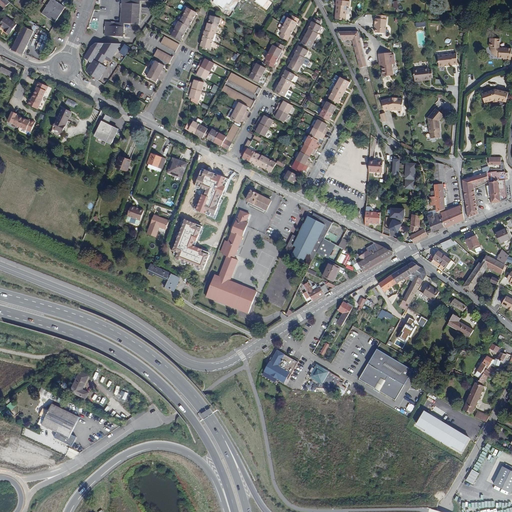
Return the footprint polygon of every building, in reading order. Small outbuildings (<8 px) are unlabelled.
[(0,0),(0,4),(5,9),(10,2),(7,0),(0,0)] [(66,7),(55,0),(51,0),(42,13),(56,22),(66,7)] [(233,0),(214,0),(214,2),(223,9),(228,3),(230,4),(233,0)] [(348,1),(347,0),(338,0),(339,0),(337,0),(337,5),(336,15),(346,16),(347,7),(350,7),(350,2),(348,1)] [(139,24),(141,3),(125,3),(124,23),(139,24)] [(183,15),(192,20),(196,14),(186,9),(183,15)] [(179,22),(188,27),(192,20),(183,15),(179,22)] [(387,16),(377,15),(377,20),(376,20),(375,24),(377,24),(376,28),(376,33),(386,34),(387,16)] [(17,25),(6,16),(0,24),(0,25),(5,30),(4,31),(9,35),(10,33),(11,34),(17,25)] [(210,16),(208,24),(217,27),(218,27),(220,19),(210,16)] [(294,16),(288,26),(297,31),(303,21),(294,16)] [(312,30),(312,31),(320,36),(324,28),(322,27),(324,24),(318,20),(312,30)] [(23,55),(24,53),(35,31),(32,30),(34,25),(27,22),(14,48),(13,50),(23,55)] [(175,29),(185,34),(188,27),(179,22),(175,29)] [(217,27),(208,24),(207,24),(205,31),(214,34),(215,34),(217,27)] [(124,37),(124,26),(109,25),(109,36),(124,37)] [(297,31),(288,26),(284,33),(285,34),(283,38),(290,42),(297,31)] [(181,41),(185,34),(175,29),(171,36),(181,41)] [(214,34),(205,31),(204,31),(202,39),(212,42),(214,34)] [(312,31),(308,38),(317,43),(321,36),(320,36),(312,31)] [(358,32),(339,32),(343,40),(352,40),(360,68),(367,66),(358,32)] [(161,44),(175,52),(179,45),(164,37),(161,44)] [(317,43),(308,38),(304,45),(313,50),(317,43)] [(212,42),(202,39),(200,47),(210,50),(212,42)] [(507,60),(511,60),(511,58),(511,57),(511,51),(511,49),(499,48),(500,40),(490,39),(490,43),(491,43),(491,48),(491,49),(491,51),(492,53),(493,54),(495,56),(497,57),(499,57),(499,58),(503,58),(507,59),(507,60)] [(96,43),(93,46),(91,47),(92,47),(88,55),(91,57),(89,61),(92,63),(87,72),(90,74),(94,68),(95,69),(102,74),(107,67),(102,64),(107,56),(111,59),(121,44),(97,42),(96,43)] [(276,46),(272,53),(281,58),(288,47),(280,43),(277,47),(276,46)] [(119,53),(125,56),(130,47),(123,44),(119,53)] [(298,55),(306,60),(311,52),(302,47),(298,55)] [(168,65),(169,62),(171,59),(157,51),(154,57),(168,65)] [(281,58),(272,53),(268,60),(269,61),(267,64),(275,69),(281,58)] [(381,61),(381,65),(383,77),(392,75),(391,64),(394,64),(393,55),(391,55),(391,53),(378,55),(379,61),(381,61)] [(457,53),(438,55),(439,66),(445,66),(445,65),(448,65),(453,65),(453,64),(458,63),(457,53)] [(298,55),(294,62),(303,67),(307,60),(306,60),(298,55)] [(16,66),(17,64),(6,58),(5,61),(16,66)] [(199,67),(212,73),(216,65),(207,60),(205,64),(202,62),(199,67)] [(155,61),(150,69),(163,76),(165,71),(161,69),(163,66),(155,61)] [(303,67),(294,62),(291,68),(299,73),(303,67)] [(259,64),(255,71),(264,77),(268,69),(259,64)] [(11,77),(14,72),(3,67),(0,71),(11,77)] [(207,81),(212,73),(199,67),(197,71),(200,73),(199,77),(207,81)] [(99,79),(102,74),(94,68),(90,74),(92,75),(99,79)] [(430,78),(433,77),(432,69),(429,69),(429,68),(414,70),(415,81),(430,79),(430,78)] [(163,76),(150,69),(146,78),(154,82),(156,79),(160,81),(163,76)] [(264,77),(255,71),(251,79),(260,83),(264,77)] [(284,79),(293,84),(297,76),(288,71),(284,79)] [(258,95),(261,89),(233,74),(229,81),(255,94),(255,93),(258,95)] [(342,78),(338,86),(347,91),(351,83),(342,78)] [(284,79),(281,86),(289,91),(293,84),(284,79)] [(191,83),(189,89),(202,92),(205,83),(196,80),(195,84),(191,83)] [(49,86),(39,82),(37,86),(38,87),(37,90),(35,94),(33,97),(32,101),(31,100),(29,105),(38,109),(49,86)] [(252,106),(255,102),(227,86),(223,94),(239,102),(248,107),(251,108),(252,106)] [(289,91),(281,86),(277,93),(286,98),(289,91)] [(347,91),(338,86),(334,93),(343,98),(347,91)] [(202,92),(189,89),(187,94),(192,96),(191,99),(200,102),(202,92)] [(497,101),(497,100),(502,101),(506,102),(508,93),(495,90),(482,94),(485,104),(493,101),(497,101)] [(343,98),(334,93),(331,100),(340,105),(343,98)] [(67,98),(65,103),(74,108),(77,103),(67,98)] [(382,102),(385,112),(390,110),(390,112),(394,111),(394,110),(397,110),(397,111),(402,111),(403,100),(394,99),(382,102)] [(235,111),(247,117),(250,112),(247,110),(248,107),(239,102),(235,111)] [(280,103),(277,108),(289,115),(294,107),(286,102),(284,105),(280,103)] [(329,103),(325,109),(334,114),(338,108),(329,103)] [(289,115),(277,108),(275,113),(278,115),(276,118),(285,123),(289,115)] [(444,115),(436,108),(428,118),(430,133),(431,133),(431,139),(441,138),(440,132),(441,132),(440,125),(439,125),(439,122),(440,121),(444,115)] [(334,114),(325,109),(321,117),(330,122),(334,114)] [(241,120),(245,122),(247,117),(235,111),(231,118),(240,123),(241,120)] [(32,132),(36,122),(32,120),(31,122),(25,118),(18,115),(18,114),(14,112),(9,122),(32,132)] [(70,116),(61,112),(53,128),(63,132),(70,116)] [(261,118),(259,122),(271,130),(276,122),(267,117),(265,120),(261,118)] [(319,120),(315,129),(327,135),(329,130),(326,129),(328,125),(319,120)] [(118,130),(101,122),(93,137),(110,145),(118,130)] [(188,122),(184,129),(192,133),(196,127),(188,122)] [(271,130),(259,122),(256,128),(259,130),(258,133),(266,138),(271,130)] [(196,127),(192,133),(200,137),(205,127),(197,124),(196,127)] [(234,124),(227,137),(222,147),(229,150),(230,151),(234,144),(233,144),(241,128),(234,124)] [(205,127),(200,137),(207,141),(208,140),(208,139),(212,131),(205,127)] [(310,136),(320,141),(321,138),(324,140),(327,135),(315,129),(310,136)] [(212,131),(208,139),(215,143),(220,133),(213,130),(212,131)] [(227,137),(220,133),(215,143),(222,147),(227,137)] [(306,145),(318,151),(321,146),(318,145),(320,141),(310,136),(306,145)] [(248,140),(244,147),(241,154),(244,156),(248,149),(251,142),(248,140)] [(302,153),(311,157),(312,154),(315,156),(318,151),(306,145),(302,153)] [(250,162),(255,153),(248,149),(244,156),(243,158),(250,162)] [(262,157),(255,153),(250,162),(257,166),(258,165),(262,157)] [(297,161),(309,167),(312,162),(309,161),(311,157),(302,153),(297,161)] [(149,163),(150,164),(148,167),(156,170),(158,167),(163,169),(167,160),(152,154),(149,163)] [(132,161),(121,156),(117,167),(128,171),(132,161)] [(263,156),(262,157),(258,165),(265,169),(270,160),(263,156)] [(400,159),(395,156),(394,172),(399,173),(399,170),(407,171),(407,178),(408,178),(408,181),(407,181),(406,187),(410,188),(414,189),(415,181),(413,181),(413,179),(415,179),(416,165),(409,164),(409,165),(403,165),(403,164),(399,163),(400,159)] [(188,163),(174,158),(169,173),(183,178),(188,163)] [(276,163),(270,160),(265,169),(272,172),(276,165),(277,163),(276,163)] [(370,160),(369,172),(383,173),(383,161),(370,160)] [(293,169),(302,174),(304,171),(306,172),(309,167),(297,161),(293,169)] [(433,162),(434,164),(436,197),(437,205),(436,205),(437,209),(437,212),(440,211),(443,210),(445,210),(444,205),(447,204),(443,164),(433,162)] [(228,179),(201,168),(194,185),(204,189),(196,209),(213,216),(228,179)] [(298,177),(287,170),(285,174),(287,175),(285,179),(297,186),(299,182),(296,181),(298,177)] [(491,197),(491,204),(500,202),(508,199),(506,186),(509,186),(507,173),(505,173),(505,172),(497,173),(496,172),(490,172),(491,182),(489,182),(489,186),(491,197)] [(483,174),(462,180),(464,191),(474,189),(473,185),(475,184),(488,180),(487,173),(483,174)] [(474,189),(464,191),(468,218),(478,214),(474,189)] [(178,196),(165,191),(160,202),(174,207),(178,196)] [(271,201),(251,191),(246,201),(267,211),(271,201)] [(444,212),(443,210),(440,211),(441,214),(442,214),(443,218),(441,218),(445,227),(446,228),(465,220),(462,205),(444,212)] [(136,208),(131,206),(128,216),(127,220),(128,221),(137,225),(139,224),(140,221),(141,221),(144,211),(139,209),(139,210),(135,209),(136,208)] [(369,226),(370,223),(381,224),(381,213),(373,212),(374,209),(371,207),(367,206),(367,212),(366,223),(366,225),(369,226)] [(241,211),(230,237),(229,242),(226,241),(221,252),(224,253),(223,255),(228,256),(219,277),(215,275),(210,289),(207,297),(249,313),(251,308),(257,292),(230,281),(238,260),(234,259),(241,242),(248,223),(247,222),(250,214),(241,211)] [(441,214),(440,211),(437,212),(437,215),(435,216),(434,215),(428,217),(433,231),(445,227),(441,218),(443,218),(442,214),(441,214)] [(310,266),(317,252),(325,239),(333,223),(314,213),(312,218),(308,216),(297,237),(293,235),(285,250),(291,252),(289,255),(310,266)] [(170,221),(155,215),(148,234),(157,237),(160,227),(167,229),(170,221)] [(421,226),(420,226),(421,216),(416,215),(413,215),(411,225),(410,230),(414,231),(419,230),(419,227),(421,228),(421,226)] [(203,226),(184,219),(172,251),(177,253),(174,259),(203,270),(209,255),(200,252),(201,249),(194,247),(203,226)] [(410,236),(414,243),(428,235),(425,229),(410,236)] [(506,229),(496,233),(501,243),(511,239),(506,229)] [(476,236),(466,240),(470,250),(480,245),(476,236)] [(325,239),(317,252),(328,258),(336,245),(325,239)] [(452,239),(441,244),(444,249),(457,243),(452,239)] [(363,270),(363,271),(364,272),(393,255),(394,252),(374,243),(374,244),(374,245),(367,249),(369,251),(360,256),(358,252),(354,255),(359,264),(363,270)] [(439,252),(434,259),(449,270),(454,262),(446,256),(447,255),(444,253),(443,254),(439,252)] [(480,262),(464,286),(463,287),(472,292),(472,291),(488,267),(502,274),(506,265),(487,255),(482,263),(480,262)] [(423,279),(426,274),(425,270),(413,262),(409,265),(415,274),(414,275),(416,276),(423,279)] [(334,282),(341,267),(334,263),(333,265),(329,263),(323,277),(334,282)] [(180,278),(151,264),(148,271),(151,272),(149,275),(153,277),(154,274),(168,280),(164,287),(174,291),(180,278)] [(415,274),(409,265),(401,270),(406,278),(412,274),(414,275),(415,274)] [(401,270),(393,275),(396,281),(392,283),(394,286),(406,278),(401,270)] [(380,284),(385,292),(394,286),(392,283),(396,281),(393,275),(380,284)] [(418,289),(423,279),(416,276),(411,286),(418,289)] [(491,282),(498,285),(500,280),(493,277),(491,282)] [(304,285),(309,292),(317,288),(315,285),(312,287),(309,282),(304,285)] [(429,285),(423,294),(434,301),(439,292),(429,285)] [(408,292),(415,295),(418,289),(411,286),(408,292)] [(313,300),(324,294),(321,288),(321,287),(317,289),(317,288),(309,292),(313,300)] [(375,288),(371,290),(376,298),(380,295),(375,288)] [(410,303),(414,296),(415,295),(408,292),(406,296),(404,300),(405,301),(410,303)] [(511,299),(507,296),(503,305),(509,308),(509,309),(511,310),(511,299)] [(371,308),(374,303),(367,299),(366,301),(364,305),(371,308)] [(467,306),(456,299),(454,301),(452,300),(450,303),(464,312),(467,306)] [(402,307),(406,310),(410,303),(405,301),(402,307)] [(343,313),(337,323),(342,326),(353,308),(348,304),(344,302),(339,310),(343,313)] [(391,316),(380,310),(376,317),(381,319),(382,317),(389,321),(391,316)] [(454,315),(448,325),(470,337),(474,329),(460,321),(461,319),(454,315)] [(418,322),(408,317),(397,337),(406,341),(409,336),(410,336),(416,326),(424,330),(429,320),(421,316),(418,322)] [(497,352),(500,347),(493,344),(490,349),(495,351),(497,352)] [(397,400),(414,370),(378,349),(360,379),(397,400)] [(299,363),(285,354),(278,350),(274,358),(273,357),(271,357),(270,359),(271,361),(265,371),(285,383),(287,379),(290,374),(292,374),(294,370),(299,363)] [(504,362),(507,355),(501,352),(497,359),(496,359),(495,360),(494,359),(492,363),(500,366),(501,361),(504,362)] [(494,359),(488,356),(484,363),(486,364),(481,371),(485,373),(490,366),(492,363),(494,359)] [(310,377),(312,378),(319,366),(317,365),(310,377)] [(319,366),(312,378),(315,380),(314,382),(316,383),(317,381),(319,382),(316,387),(316,388),(317,389),(318,389),(319,390),(330,391),(330,389),(334,391),(336,387),(338,383),(341,379),(319,366)] [(491,378),(496,371),(490,366),(485,373),(489,376),(491,378)] [(89,376),(80,372),(78,376),(76,375),(74,379),(76,380),(70,392),(85,400),(89,393),(82,390),(89,376)] [(489,376),(485,373),(479,381),(478,383),(483,386),(489,376)] [(338,383),(336,387),(345,392),(347,388),(338,383)] [(483,386),(478,383),(476,383),(464,410),(472,413),(485,386),(483,386)] [(0,409),(0,412),(2,415),(6,412),(10,417),(13,414),(9,411),(16,405),(11,400),(0,409)] [(79,417),(52,404),(42,425),(56,433),(54,438),(71,447),(76,437),(71,435),(79,417)] [(470,439),(425,412),(417,427),(461,453),(470,439)] [(475,417),(486,422),(487,422),(488,419),(477,414),(475,417)] [(13,444),(50,457),(53,450),(16,437),(13,444)] [(503,467),(494,484),(505,490),(504,494),(509,496),(511,490),(511,470),(509,469),(510,467),(506,465),(505,467),(503,467)] [(466,480),(473,484),(479,473),(472,469),(466,480)]
